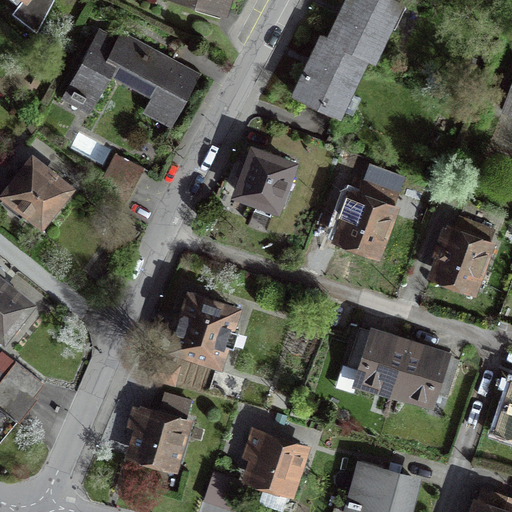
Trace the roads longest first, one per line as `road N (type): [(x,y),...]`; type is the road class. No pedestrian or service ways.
road 1 (residential): [(286,0),(123,331)]
road 2 (residential): [(123,331),(42,505)]
road 3 (residential): [(0,238),(123,331)]
